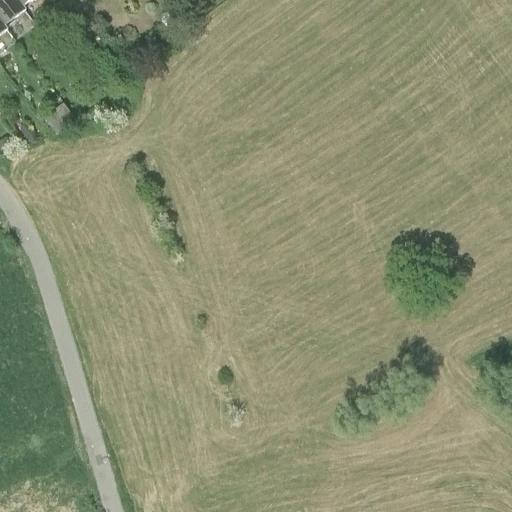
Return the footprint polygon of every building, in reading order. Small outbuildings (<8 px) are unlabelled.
[(26,14),(23,10),(15,0),(0,0),(0,23),(4,30),(26,14)] [(15,0),(23,10),(36,0),(15,0)] [(132,74),(123,61),(109,71),(118,84),(132,74)] [(76,123),(65,108),(56,114),(67,129),(76,123)] [(25,126),(18,132),(28,146),(38,142),(25,126)] [(6,139),(0,142),(0,148),(3,153),(12,148),(6,139)]
